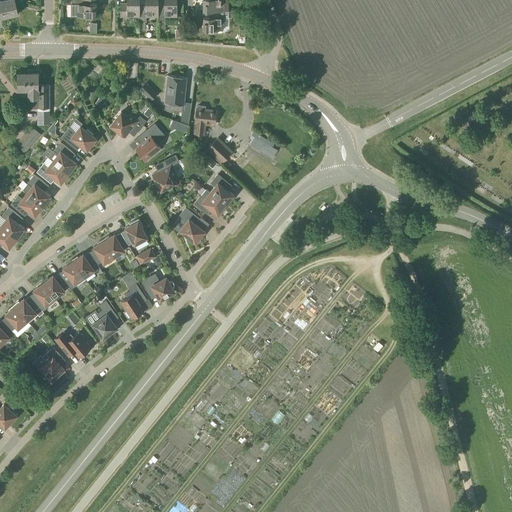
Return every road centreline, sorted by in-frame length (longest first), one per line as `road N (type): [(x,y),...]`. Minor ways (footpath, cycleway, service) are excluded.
road 1 (track): [(474,511),(433,339),(388,226)]
road 2 (residential): [(193,290),(163,326),(44,418),(0,471)]
road 3 (residential): [(44,511),(207,308)]
road 4 (residential): [(3,286),(109,146),(136,201)]
road 5 (tertiary): [(48,51),(180,57),(262,81)]
road 6 (residential): [(207,308),(296,198),(336,177)]
road 7 (unclassified): [(346,142),(511,59)]
road 8 (residential): [(136,201),(3,286)]
road 9 (tertiary): [(511,236),(393,191)]
